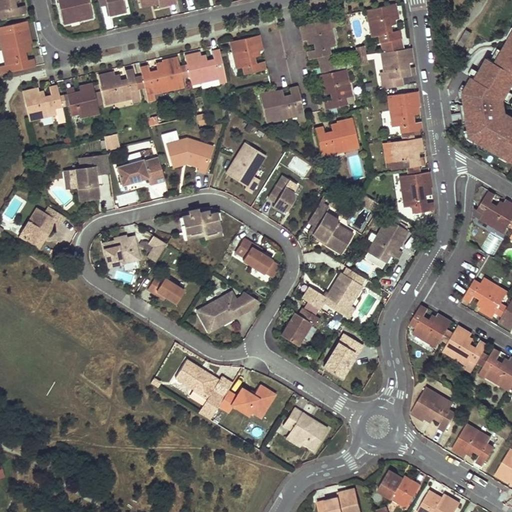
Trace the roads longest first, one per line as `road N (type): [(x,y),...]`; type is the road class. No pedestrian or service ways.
road 1 (residential): [(256,346),(291,276),(284,239),(214,200),(105,222),(84,239),(84,267),(96,282),(202,347),(245,349)]
road 2 (residential): [(377,427),(397,380),(391,322),(443,233),(441,161)]
road 3 (residential): [(287,0),(79,46),(58,44),(38,0)]
road 4 (residential): [(441,161),(416,0)]
road 5 (residential): [(511,506),(377,427)]
road 6 (residential): [(511,346),(439,302),(464,242)]
road 7 (residential): [(377,427),(256,346)]
road 8 (residential): [(377,427),(360,454),(311,474),(279,511)]
